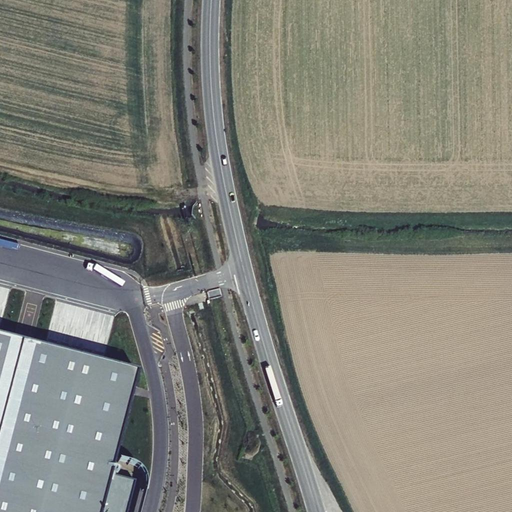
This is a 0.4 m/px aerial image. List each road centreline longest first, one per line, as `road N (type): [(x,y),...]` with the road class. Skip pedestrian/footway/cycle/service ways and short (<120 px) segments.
road 1 (tertiary): [(231,216),(315,511)]
road 2 (tertiary): [(231,216),(214,130),(210,0)]
